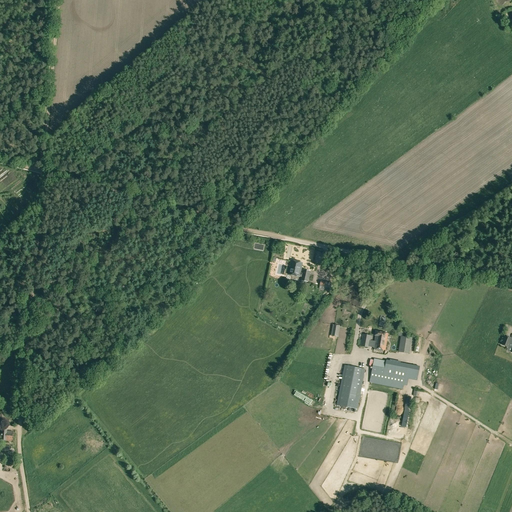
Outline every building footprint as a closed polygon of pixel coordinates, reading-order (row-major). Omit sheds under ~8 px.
[(437,7),(441,10),(445,6),(438,1),(433,7),(435,9),(437,7)] [(301,280),(308,282),(310,271),(303,269),(303,273),(301,272),(303,262),(291,260),(288,274),(300,276),(300,275),(302,275),(301,280)] [(325,287),(332,289),(333,283),(326,281),(321,280),(320,285),(325,286),(325,287)] [(375,342),(386,343),(388,333),(376,331),(375,335),(376,335),(375,342)] [(511,339),(511,338),(505,335),(502,344),(508,347),(508,346),(511,347),(511,349),(511,352),(511,351),(511,339)] [(410,354),(412,338),(401,336),(398,352),(410,354)] [(362,339),(361,346),(369,347),(370,345),(374,346),(374,348),(385,350),(386,343),(375,342),(371,341),(362,339)] [(374,359),(370,382),(403,389),(406,375),(384,370),(386,361),(374,359)] [(337,405),(357,409),(365,369),(344,365),(337,405)] [(1,440),(12,441),(13,431),(7,431),(7,429),(2,429),(1,440)]
